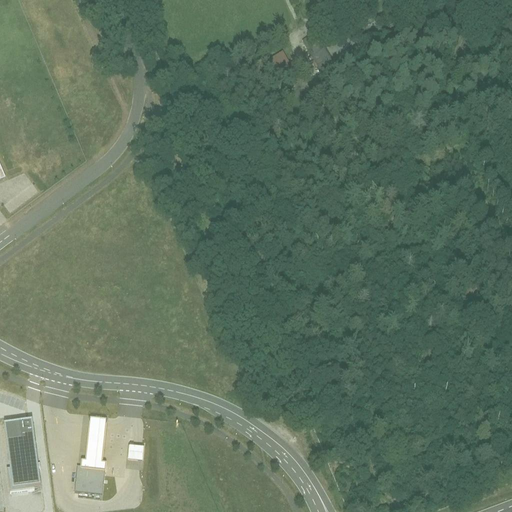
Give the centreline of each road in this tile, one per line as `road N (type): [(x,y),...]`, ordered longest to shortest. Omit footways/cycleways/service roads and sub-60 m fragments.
road 1 (residential): [(326,511),(286,453),(215,405),(63,378),(0,351)]
road 2 (unclassified): [(0,244),(101,169),(134,125),(142,94),(137,69),(107,0)]
